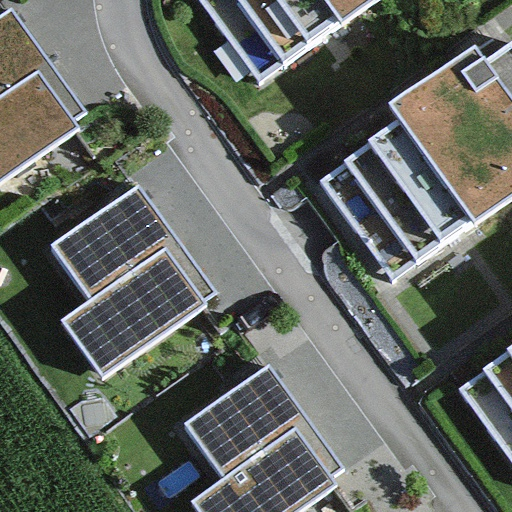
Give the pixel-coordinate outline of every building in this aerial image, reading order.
[(413,0),(201,0),(272,100),(413,0)] [(122,132),(33,17),(0,41),(0,199),(13,216),(122,132)] [(511,211),(511,64),(335,193),(406,290),(511,211)] [(127,397),(241,311),(161,205),(83,263),(120,312),(84,339),(127,397)] [(511,370),(471,401),(511,455),(511,370)] [(318,511),(361,480),(281,374),(204,432),(241,481),(205,508),(207,511),(318,511)]
